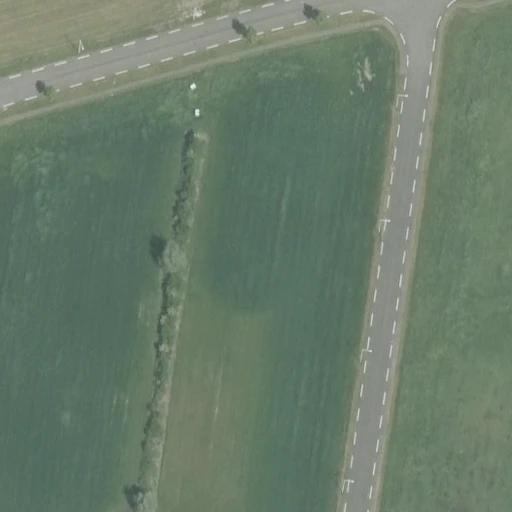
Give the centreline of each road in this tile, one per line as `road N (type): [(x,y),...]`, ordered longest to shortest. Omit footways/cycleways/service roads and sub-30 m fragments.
road 1 (unclassified): [(416,0),(420,44),(354,511)]
road 2 (unclassified): [(345,0),(0,92)]
